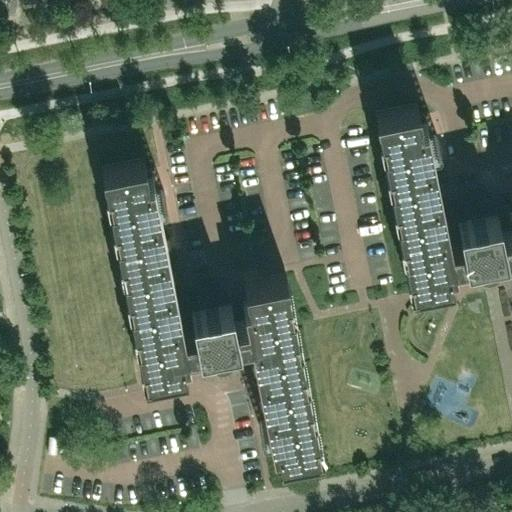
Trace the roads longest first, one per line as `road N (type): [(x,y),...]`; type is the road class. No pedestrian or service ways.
road 1 (tertiary): [(0,93),(295,40)]
road 2 (tertiary): [(292,21),(0,78)]
road 3 (residential): [(280,511),(511,465)]
road 4 (tertiary): [(295,40),(482,0)]
